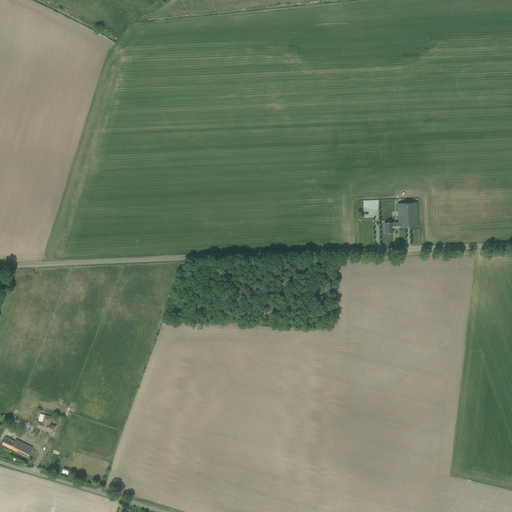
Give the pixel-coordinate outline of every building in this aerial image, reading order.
[(399,176),(397,169),(392,170),(396,182),(401,180),(400,176),(399,176)] [(391,174),(366,175),(367,207),(392,206),(391,174)] [(384,223),(384,228),(385,233),(393,233),(392,228),(418,227),(417,199),(398,200),(398,223),(384,223)] [(37,421),(36,426),(37,427),(37,426),(42,428),(42,429),(47,431),(48,429),(51,430),(53,425),(50,424),(52,417),(45,415),(40,414),(38,421),(37,421)] [(6,437),(4,440),(2,444),(28,457),(32,448),(28,446),(16,439),(15,441),(6,437)]
